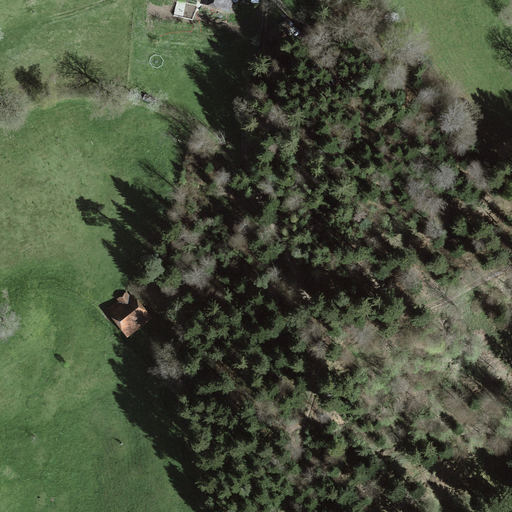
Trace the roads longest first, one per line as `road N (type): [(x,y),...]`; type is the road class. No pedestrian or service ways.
road 1 (track): [(263,0),(244,155),(305,293),(324,312)]
road 2 (track): [(287,511),(325,360),(324,312)]
road 3 (track): [(324,312),(362,319),(407,313),(511,265)]
